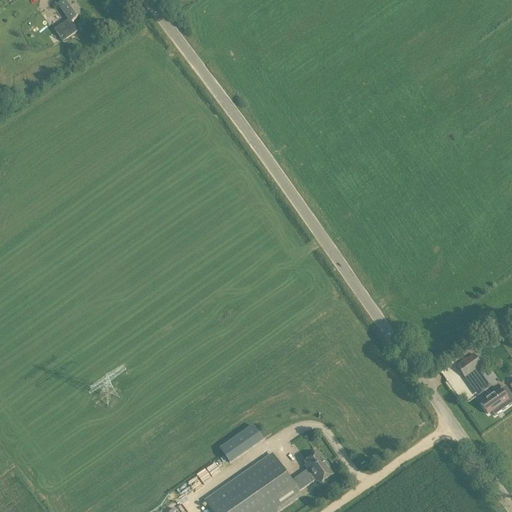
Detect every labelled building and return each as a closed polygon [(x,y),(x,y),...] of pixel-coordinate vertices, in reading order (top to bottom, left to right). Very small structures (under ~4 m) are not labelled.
[(55,31),(63,42),(78,32),(71,22),(83,15),(72,0),(64,0),(58,4),(70,21),(55,31)] [(473,355),(457,367),(465,378),(481,367),(473,355)] [(474,388),(487,381),(483,375),(471,382),(474,388)] [(488,415),(491,412),(494,416),(511,403),(511,396),(505,386),(500,389),(501,390),(481,404),(488,415)] [(226,464),(261,441),(250,425),(216,448),(226,464)] [(274,455),(206,502),(212,511),(275,511),(301,495),(299,493),(291,481),(274,455)] [(305,468),(307,471),(291,481),(299,493),(315,481),(318,482),(320,485),(333,476),(325,465),(327,464),(321,456),(320,457),(318,455),(305,464),(307,466),(305,468)]
